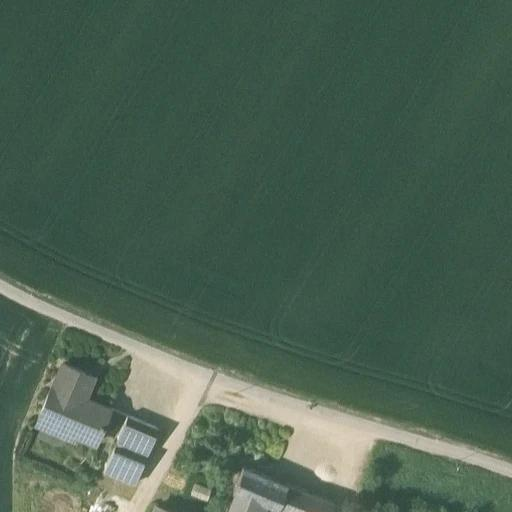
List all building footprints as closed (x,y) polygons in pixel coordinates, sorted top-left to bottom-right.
[(93,375),(64,363),(55,385),(54,384),(39,419),(96,443),(104,422),(103,422),(109,408),(84,397),(93,375)] [(160,428),(129,415),(105,470),(136,484),(160,428)] [(273,477),(244,465),(233,488),(237,490),(263,501),(273,477)] [(330,511),(334,502),(287,484),(285,490),(276,486),(271,501),(279,504),(275,511),(330,511)] [(258,511),(263,501),(237,490),(227,511),(258,511)]
